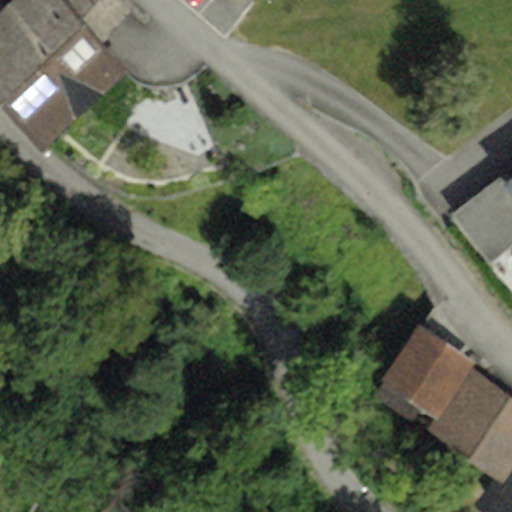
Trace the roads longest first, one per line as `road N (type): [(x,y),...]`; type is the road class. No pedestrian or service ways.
road 1 (unclassified): [(145,0),(379,198),(472,353),(511,381)]
road 2 (unclassified): [(0,149),(12,167),(240,295),(324,503),(335,511)]
